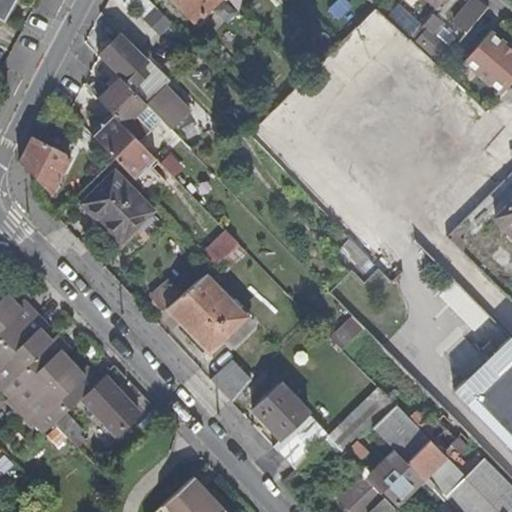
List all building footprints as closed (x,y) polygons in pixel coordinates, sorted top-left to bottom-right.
[(0,0),(0,17),(4,20),(14,0),(0,0)] [(172,0),(195,23),(217,0),(172,0)] [(489,7),(479,0),(473,0),(455,22),(467,32),(489,7)] [(391,59),(410,40),(391,21),(377,8),(358,26),(391,59)] [(442,20),(433,12),(413,35),(440,59),(449,47),(432,32),(439,24),(442,20)] [(432,32),(449,47),(457,39),(439,24),(432,32)] [(511,51),(488,31),(462,61),(500,94),(511,80),(511,51)] [(121,33),(98,56),(163,120),(175,108),(137,70),(147,59),(121,33)] [(119,78),(97,99),(112,114),(116,119),(123,126),(145,105),(119,78)] [(511,80),(500,94),(494,101),(485,112),(473,101),(458,87),(444,101),(511,166),(511,80)] [(482,91),(473,101),(485,112),(494,101),(482,91)] [(105,120),(106,128),(116,119),(112,114),(105,120)] [(140,163),(150,153),(123,126),(116,119),(106,128),(95,138),(129,173),(140,163)] [(282,149),(292,132),(273,121),(263,137),(282,149)] [(99,127),(91,134),(95,138),(106,128),(99,127)] [(70,157),(31,137),(19,162),(64,208),(68,204),(54,189),(70,157)] [(146,164),(154,157),(150,153),(140,163),(146,164)] [(159,165),(176,179),(186,166),(168,153),(159,165)] [(140,163),(129,173),(132,177),(141,169),(140,163)] [(151,211),(113,173),(83,203),(120,241),(151,211)] [(511,201),(495,217),(511,236),(511,201)] [(342,251),(362,265),(369,255),(348,241),(342,251)] [(225,272),(246,252),(238,243),(216,264),(225,272)] [(246,316),(206,273),(173,301),(166,307),(209,352),(246,316)] [(163,289),(142,307),(153,319),(166,307),(173,301),(163,289)] [(0,345),(37,311),(29,303),(23,308),(20,304),(9,293),(0,300),(0,345)] [(330,338),(352,317),(334,297),(312,319),(330,338)] [(25,299),(20,304),(23,308),(29,303),(25,299)] [(40,326),(45,321),(37,311),(0,345),(0,388),(53,339),(43,329),(40,326)] [(49,324),(45,321),(40,326),(43,329),(49,324)] [(61,348),(66,343),(58,334),(53,339),(0,388),(0,390),(2,389),(10,397),(7,400),(18,412),(72,361),(65,352),(61,348)] [(289,366),(310,345),(300,336),(280,357),(289,366)] [(455,391),(511,449),(511,337),(511,338),(502,347),(493,337),(451,378),(459,386),(455,391)] [(61,348),(65,352),(70,347),(66,343),(61,348)] [(228,359),(219,368),(241,391),(249,382),(228,359)] [(85,374),(81,371),(72,361),(18,412),(32,428),(36,425),(42,433),(54,422),(55,421),(65,413),(80,398),(100,379),(90,369),(85,374)] [(85,374),(90,369),(87,365),(81,371),(85,374)] [(219,368),(208,378),(232,403),(241,391),(219,368)] [(139,412),(104,375),(100,379),(80,398),(115,435),(139,412)] [(280,440),(273,447),(295,470),(326,439),(329,435),(278,383),(251,409),(280,440)] [(511,511),(511,488),(483,458),(463,475),(395,404),(371,426),(376,431),(395,451),(423,480),(427,476),(462,511),(511,511)] [(82,431),(65,413),(55,421),(54,422),(78,446),(84,440),(78,434),(82,431)] [(446,450),(456,440),(432,415),(421,425),(446,450)] [(363,419),(334,447),(337,450),(342,455),(363,434),(367,431),(371,426),(363,419)] [(371,435),(376,431),(371,426),(367,431),(371,435)] [(369,440),(363,434),(342,455),(351,464),(363,454),(359,450),(369,440)] [(317,470),(337,450),(334,447),(326,439),(295,470),(289,475),(318,505),(326,497),(321,492),(328,485),(318,476),(321,473),(317,470)] [(471,455),(456,440),(446,450),(460,465),(471,455)] [(398,505),(423,480),(395,451),(370,475),(398,505)] [(335,494),(339,498),(362,475),(358,471),(335,494)] [(232,511),(197,473),(168,500),(178,511),(232,511)] [(399,511),(362,475),(339,498),(351,511),(399,511)] [(462,511),(427,476),(423,480),(444,502),(452,511),(462,511)] [(433,511),(451,511),(452,511),(444,502),(433,511)]
